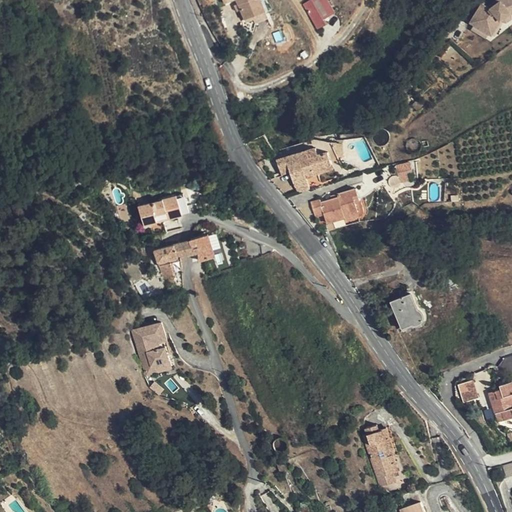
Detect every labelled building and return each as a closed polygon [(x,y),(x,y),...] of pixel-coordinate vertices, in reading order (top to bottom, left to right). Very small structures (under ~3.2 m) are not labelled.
[(237,0),(245,20),(255,15),(267,11),(262,0),(237,0)] [(317,0),(310,0),(304,4),(315,22),(314,22),(318,29),(322,26),(319,20),(327,15),(317,0)] [(487,6),(474,25),(494,37),(503,22),(508,24),(511,21),(511,0),(505,0),(503,1),(503,2),(495,10),(487,6)] [(268,15),(267,11),(255,15),(257,20),(268,15)] [(403,96),(397,101),(405,109),(410,104),(403,96)] [(307,178),(315,175),(314,169),(332,164),(328,151),(319,154),(317,148),(277,160),(280,169),(288,166),(290,172),(296,187),(298,186),(300,192),(310,188),(307,178)] [(402,181),(412,179),(409,162),(399,164),(402,181)] [(334,169),(332,164),(314,169),(315,175),(334,169)] [(282,175),(290,172),(288,166),(280,169),(282,175)] [(327,223),(345,217),(346,221),(361,216),(363,213),(356,189),(338,195),(339,198),(321,203),(320,201),(312,204),(316,217),(324,214),(327,223)] [(164,218),(166,221),(188,214),(182,195),(137,209),(143,229),(149,227),(157,224),(156,221),(164,218)] [(149,227),(153,240),(167,236),(162,222),(157,224),(149,227)] [(207,237),(192,241),(190,245),(192,251),(199,249),(199,254),(199,263),(214,258),(207,237)] [(181,260),(199,254),(199,249),(192,251),(190,245),(192,241),(180,245),(181,260)] [(243,253),(240,241),(234,242),(238,255),(243,253)] [(181,263),(181,260),(180,245),(153,253),(158,270),(181,263)] [(392,302),(402,327),(415,322),(417,322),(419,321),(422,319),(423,316),(422,313),(420,311),(417,310),(410,294),(392,302)] [(167,342),(161,324),(132,333),(136,346),(143,344),(145,349),(138,351),(145,377),(156,374),(154,367),(169,363),(165,349),(160,351),(158,345),(167,342)] [(169,363),(154,367),(156,374),(172,369),(169,363)] [(458,385),(464,404),(480,399),(474,380),(458,385)] [(511,382),(501,386),(501,390),(489,394),(495,414),(502,412),(505,420),(511,417),(511,382)] [(384,441),(391,439),(387,428),(379,430),(378,426),(366,429),(368,434),(364,435),(381,487),(396,482),(393,474),(399,472),(393,456),(390,457),(384,441)] [(396,455),(391,439),(384,441),(390,457),(393,456),(396,455)] [(425,511),(422,502),(413,506),(414,510),(409,511),(407,508),(400,510),(400,511),(425,511)]
